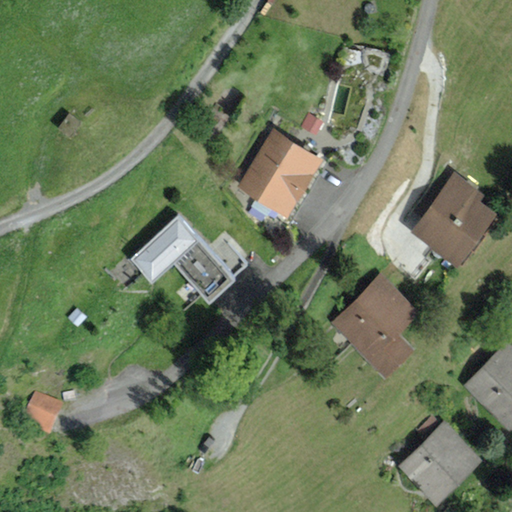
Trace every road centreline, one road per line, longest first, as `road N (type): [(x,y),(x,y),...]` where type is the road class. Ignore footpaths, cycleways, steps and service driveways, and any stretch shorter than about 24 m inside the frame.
road 1 (residential): [(430,0),(379,158),(291,275),(175,376),(79,416)]
road 2 (track): [(0,230),(138,157),(253,0)]
road 3 (track): [(337,219),(293,323),(218,448)]
